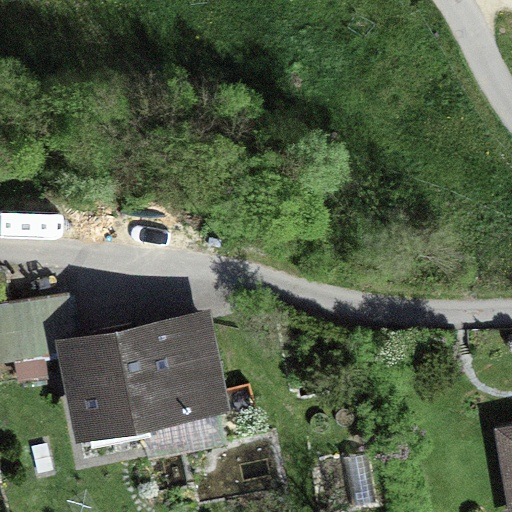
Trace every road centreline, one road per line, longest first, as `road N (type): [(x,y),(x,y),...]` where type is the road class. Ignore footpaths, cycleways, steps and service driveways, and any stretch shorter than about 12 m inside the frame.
road 1 (residential): [(511,311),(355,306),(214,265),(0,244)]
road 2 (residential): [(511,110),(448,0)]
